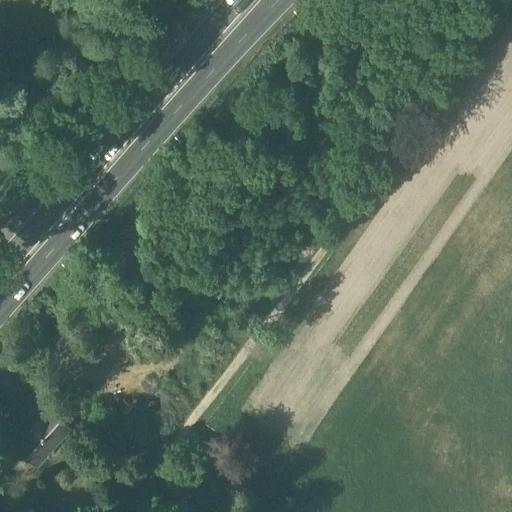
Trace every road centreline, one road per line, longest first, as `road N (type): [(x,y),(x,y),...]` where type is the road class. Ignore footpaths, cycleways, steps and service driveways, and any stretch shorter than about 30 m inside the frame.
road 1 (primary): [(0,312),(279,0)]
road 2 (primary): [(238,0),(0,267)]
road 3 (track): [(44,511),(114,498),(173,511)]
